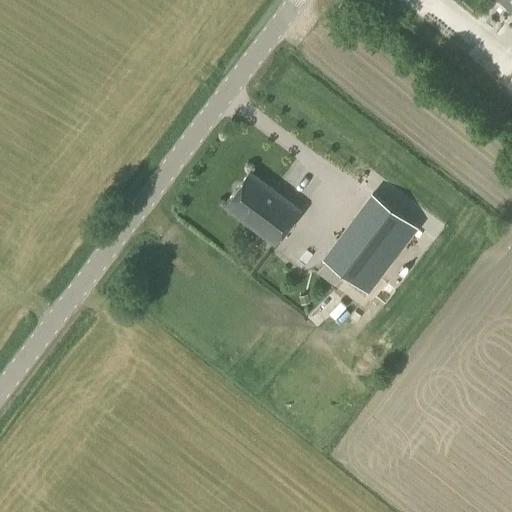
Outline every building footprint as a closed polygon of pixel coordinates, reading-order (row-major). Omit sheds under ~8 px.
[(511,0),(496,0),(511,12),(511,0)] [(469,19),(458,36),(478,48),(489,32),(469,19)] [(300,209),(249,171),(223,205),(274,243),(300,209)] [(372,193),(352,220),(388,247),(408,219),(372,193)] [(347,256),(337,268),(360,285),(369,272),(347,256)]
